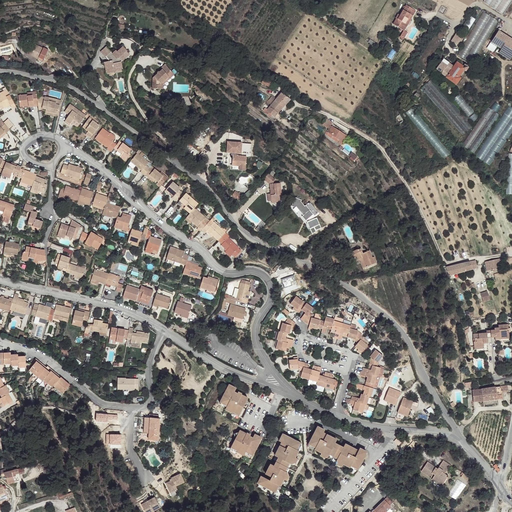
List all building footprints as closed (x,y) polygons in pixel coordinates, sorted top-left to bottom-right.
[(503,0),(484,0),(482,3),(495,12),(503,0)] [(415,10),(407,4),(400,14),(399,13),(396,17),(397,18),(393,24),(401,28),(410,14),(413,15),(415,10)] [(482,11),(457,55),(472,63),(497,20),(482,11)] [(413,15),(410,14),(401,28),(403,30),(413,15)] [(511,39),(499,30),(492,42),(502,49),(499,53),(510,60),(511,56),(511,39)] [(460,36),(456,33),(451,39),(455,43),(460,36)] [(50,47),(47,46),(46,47),(35,41),(30,51),(41,57),(42,53),(46,55),(50,47)] [(51,48),(50,47),(46,55),(42,53),(41,57),(40,57),(45,60),(51,48)] [(129,55),(125,50),(119,55),(118,54),(114,57),(112,55),(112,54),(108,49),(102,54),(108,62),(112,61),(112,64),(107,64),(117,72),(120,72),(120,71),(123,70),(123,65),(126,62),(127,63),(131,60),(128,55),(129,55)] [(448,64),(442,59),(436,67),(441,72),(440,72),(455,84),(459,78),(458,77),(463,70),(465,72),(467,69),(458,61),(453,67),(448,63),(448,64)] [(117,72),(107,64),(105,65),(107,74),(117,72)] [(162,68),(167,73),(171,70),(165,64),(161,67),(162,68)] [(153,76),(153,88),(161,88),(161,82),(169,75),(167,73),(162,68),(159,71),(158,71),(158,72),(153,76)] [(161,82),(161,88),(163,88),(164,83),(174,73),(171,70),(167,73),(169,75),(161,82)] [(274,83),(264,78),(263,79),(262,83),(271,87),(272,84),(273,85),(274,83)] [(450,100),(431,79),(421,89),(463,135),(473,126),(450,100)] [(10,100),(6,91),(3,92),(4,94),(0,95),(0,106),(1,106),(2,107),(2,108),(9,105),(7,101),(10,100)] [(273,96),(267,103),(271,107),(274,104),(282,110),(291,99),(288,96),(283,93),(277,100),(273,96)] [(473,119),(477,115),(458,95),(454,99),(473,119)] [(39,101),(38,96),(29,97),(26,98),(26,96),(20,97),(21,108),(30,107),(30,109),(40,108),(39,101)] [(60,110),(62,102),(58,101),(58,103),(50,100),(51,97),(45,96),(45,97),(41,109),(46,111),(58,114),(60,110)] [(267,111),(276,118),(279,114),(282,110),(274,104),(271,107),(267,111)] [(75,121),(82,125),(85,120),(82,118),(85,114),(72,105),(66,113),(69,115),(68,116),(69,117),(65,122),(71,126),(73,124),(75,121)] [(511,134),(511,132),(511,108),(508,106),(497,126),(511,134)] [(408,111),(445,157),(449,154),(412,107),(408,111)] [(488,107),(463,145),(475,153),(500,114),(491,108),(488,107)] [(266,110),(264,112),(274,119),(276,118),(267,111),(266,110)] [(326,119),(322,126),(328,129),(330,125),(331,122),(326,119)] [(92,139),(100,127),(93,122),(92,123),(89,120),(83,129),(89,133),(90,134),(89,137),(92,139)] [(328,129),(324,135),(342,145),(349,133),(331,122),(330,125),(328,129)] [(6,136),(10,132),(2,123),(0,124),(0,136),(4,134),(6,136)] [(113,153),(118,146),(114,143),(116,140),(104,130),(96,140),(103,144),(104,143),(110,148),(108,151),(112,153),(113,153)] [(108,151),(110,148),(104,143),(103,144),(96,140),(95,141),(108,151)] [(244,141),(230,140),(229,150),(233,151),(236,151),(236,153),(235,153),(235,154),(234,163),(242,164),(242,163),(248,164),(249,154),(239,154),(239,151),(243,152),(244,141)] [(123,145),(120,143),(118,146),(113,153),(116,155),(117,154),(121,157),(120,159),(125,164),(131,156),(129,155),(132,152),(123,145)] [(146,176),(151,170),(147,166),(148,165),(149,163),(139,154),(131,162),(143,171),(142,173),(146,176)] [(13,174),(15,167),(13,165),(7,163),(4,170),(2,174),(11,177),(13,174)] [(79,181),(82,171),(68,167),(67,169),(62,168),(60,176),(71,179),(79,181)] [(161,189),(169,179),(163,173),(161,175),(152,168),(151,170),(146,176),(149,179),(151,177),(156,181),(159,184),(158,186),(161,189)] [(36,176),(45,179),(47,174),(38,170),(36,176)] [(37,177),(37,176),(30,174),(30,175),(25,173),(22,180),(21,183),(32,188),(37,177)] [(267,175),(263,180),(269,185),(271,195),(272,204),(280,203),(279,195),(280,195),(279,184),(272,184),(272,183),(274,181),(267,175)] [(46,181),(37,177),(32,188),(31,191),(38,194),(39,193),(42,195),(43,195),(45,191),(42,189),(43,186),(44,186),(46,181)] [(175,203),(182,194),(179,192),(181,190),(173,183),(166,191),(174,197),(173,199),(172,200),(175,203)] [(79,203),(82,193),(66,188),(65,192),(64,195),(61,194),(58,201),(62,202),(63,199),(79,203)] [(94,194),(82,190),(82,193),(79,203),(85,205),(90,206),(94,194)] [(195,210),(199,205),(186,195),(179,202),(185,208),(192,213),(195,210)] [(108,203),(109,200),(97,197),(94,207),(106,210),(108,203)] [(302,200),(296,197),(292,206),(296,208),(297,207),(301,211),(302,210),(306,214),(304,217),(308,221),(316,214),(317,215),(320,212),(310,201),(306,205),(302,201),(302,200)] [(15,205),(0,200),(0,216),(3,217),(1,221),(9,223),(15,205)] [(29,210),(31,205),(26,203),(22,203),(20,209),(24,211),(28,212),(26,216),(24,224),(37,228),(39,221),(32,218),(34,211),(29,210)] [(119,218),(121,209),(112,206),(108,216),(117,219),(118,219),(119,218)] [(205,219),(195,210),(192,213),(190,216),(187,219),(197,227),(205,219)] [(129,232),(133,216),(129,215),(128,217),(124,216),(123,219),(119,218),(118,219),(116,229),(129,232)] [(320,217),(310,222),(313,229),(323,224),(320,217)] [(206,220),(205,219),(197,227),(196,228),(197,229),(206,220)] [(208,222),(206,220),(197,229),(199,231),(208,222)] [(210,220),(201,230),(203,232),(204,231),(206,230),(212,236),(213,236),(217,241),(224,233),(220,229),(213,222),(213,223),(210,220)] [(77,241),(82,227),(73,221),(70,229),(62,227),(60,231),(63,232),(62,236),(66,238),(68,238),(77,241)] [(140,244),(143,232),(133,229),(130,242),(140,244)] [(65,241),(66,238),(62,236),(63,232),(60,231),(58,238),(65,241)] [(225,233),(218,241),(221,245),(228,238),(229,237),(225,233)] [(101,242),(102,238),(90,234),(87,245),(101,250),(103,243),(101,242)] [(160,253),(164,241),(157,239),(157,240),(151,238),(151,240),(148,249),(160,253)] [(221,245),(219,247),(225,252),(226,251),(232,256),(232,255),(233,254),(236,257),(241,252),(238,248),(239,248),(228,238),(221,245)] [(19,245),(6,242),(3,255),(10,256),(11,254),(17,255),(19,245)] [(188,259),(189,254),(185,253),(185,252),(178,250),(179,249),(171,246),(168,256),(187,262),(188,259)] [(46,261),(45,251),(42,251),(27,248),(26,252),(25,252),(24,253),(23,253),(22,259),(28,260),(29,258),(34,259),(33,262),(38,263),(38,262),(46,261)] [(357,258),(359,263),(361,261),(363,260),(362,257),(364,256),(362,251),(360,253),(359,252),(352,255),(354,259),(357,258)] [(363,265),(365,271),(378,266),(375,258),(373,259),(370,253),(364,256),(362,257),(363,260),(365,264),(363,265)] [(69,271),(73,260),(60,256),(57,265),(61,266),(60,267),(65,269),(64,270),(69,271)] [(186,265),(187,262),(168,256),(167,259),(186,265)] [(186,265),(184,271),(200,275),(203,265),(199,264),(192,262),(192,260),(188,259),(187,262),(186,265)] [(485,262),(487,271),(493,270),(492,265),(493,265),(492,260),(485,262)] [(446,268),(448,275),(472,269),(471,265),(469,261),(446,268)] [(69,274),(69,271),(64,270),(65,269),(60,267),(61,266),(57,265),(56,270),(69,274)] [(85,281),(88,270),(74,266),(72,274),(78,276),(81,277),(80,279),(85,281)] [(109,286),(111,277),(97,273),(94,284),(102,286),(108,287),(109,287),(109,286)] [(120,287),(122,279),(112,276),(111,277),(109,286),(113,288),(119,290),(120,287)] [(202,276),(199,286),(206,288),(214,290),(217,280),(206,277),(202,276)] [(227,295),(226,298),(234,300),(245,304),(248,294),(246,293),(246,291),(248,284),(249,282),(244,280),(241,281),(240,282),(239,282),(235,298),(231,297),(231,296),(227,295)] [(139,301),(142,290),(130,286),(126,299),(139,302),(139,301)] [(155,293),(156,291),(143,287),(142,290),(139,301),(152,305),(153,302),(144,300),(147,291),(155,293)] [(153,302),(155,293),(147,291),(144,300),(153,302)] [(485,293),(479,294),(480,303),(487,302),(485,293)] [(20,296),(15,294),(13,299),(10,310),(18,313),(26,315),(30,304),(25,303),(18,301),(19,299),(20,296)] [(160,294),(159,294),(156,306),(155,310),(154,311),(160,312),(162,306),(172,309),(175,299),(160,295),(160,294)] [(10,310),(13,299),(10,298),(9,299),(0,296),(0,308),(10,312),(10,310)] [(220,300),(218,308),(220,309),(223,301),(233,304),(234,300),(226,298),(224,297),(222,297),(221,296),(220,300)] [(297,298),(291,306),(295,309),(299,311),(298,313),(300,315),(303,312),(307,307),(303,304),(304,303),(297,298)] [(155,310),(156,306),(152,305),(139,301),(139,302),(138,305),(155,310)] [(177,301),(174,312),(181,315),(181,313),(189,316),(192,305),(177,301)] [(228,304),(225,314),(231,316),(241,319),(243,313),(243,311),(244,308),(228,304)] [(49,319),(52,309),(52,308),(40,305),(37,317),(41,318),(48,320),(49,319)] [(56,310),(55,314),(61,316),(65,317),(69,318),(72,309),(58,305),(56,310)] [(301,320),(305,323),(311,316),(315,310),(308,305),(307,307),(303,312),(306,314),(301,320)] [(86,313),(77,310),(74,320),(84,322),(84,320),(86,313)] [(329,315),(324,331),(328,331),(330,324),(334,325),(336,319),(337,317),(329,315)] [(311,316),(305,323),(311,327),(311,328),(314,329),(319,331),(322,321),(313,319),(314,318),(311,316)] [(339,328),(337,336),(341,336),(345,321),(336,319),(334,325),(334,326),(339,328)] [(108,333),(109,325),(103,324),(100,323),(100,321),(95,320),(93,331),(108,333)] [(284,325),(281,334),(287,335),(290,336),(292,332),(293,328),(296,328),(298,325),(294,322),(290,320),(286,325),(284,325)] [(345,321),(341,336),(344,338),(345,334),(346,330),(351,331),(353,325),(353,323),(345,321)] [(351,331),(350,335),(354,336),(354,338),(360,339),(362,341),(364,339),(367,335),(362,331),(363,328),(353,325),(351,331)] [(491,332),(492,340),(496,340),(496,341),(502,341),(501,339),(510,338),(509,332),(511,332),(510,328),(508,329),(508,325),(498,326),(498,329),(495,329),(495,331),(491,332)] [(124,343),(126,331),(112,329),(110,339),(119,341),(119,342),(124,343)] [(133,330),(130,329),(128,340),(131,341),(131,343),(141,345),(142,343),(148,344),(149,334),(140,333),(139,335),(135,334),(132,334),(133,330)] [(17,336),(17,339),(22,341),(24,335),(25,333),(19,331),(18,334),(17,336)] [(479,336),(482,350),(485,349),(485,346),(489,346),(488,341),(492,340),(491,332),(487,333),(487,335),(479,336)] [(280,333),(277,342),(279,342),(293,346),(294,343),(286,340),(287,335),(281,334),(280,333)] [(476,350),(482,350),(479,336),(474,337),(476,350)] [(362,341),(358,347),(362,350),(361,351),(366,355),(370,350),(373,347),(364,339),(362,341)] [(279,342),(276,351),(286,354),(288,349),(292,350),(293,346),(279,342)] [(12,353),(12,351),(4,351),(5,363),(12,362),(12,353)] [(372,359),(370,366),(375,367),(378,368),(379,364),(377,363),(384,356),(377,351),(375,354),(371,358),(372,359)] [(42,365),(38,361),(34,365),(30,370),(35,373),(42,365)] [(300,373),(304,373),(306,364),(299,362),(299,361),(295,361),(290,362),(291,372),(300,371),(300,373)] [(304,373),(302,379),(310,381),(313,371),(309,370),(310,365),(306,364),(304,373)] [(40,377),(47,368),(42,365),(35,373),(40,377)] [(365,370),(364,374),(379,378),(380,378),(382,370),(378,368),(375,367),(373,372),(365,370)] [(45,380),(51,372),(47,368),(40,377),(44,380),(45,380)] [(50,383),(56,375),(52,371),(51,372),(45,380),(50,383)] [(313,371),(310,381),(318,384),(321,377),(317,376),(318,372),(313,371)] [(370,379),(369,383),(374,385),(377,386),(379,378),(364,374),(363,373),(362,377),(370,379)] [(318,384),(318,387),(326,389),(330,375),(327,374),(325,379),(321,377),(318,384)] [(55,386),(61,379),(56,375),(50,383),(54,387),(55,386)] [(330,375),(326,389),(334,392),(337,382),(332,381),(334,376),(330,375)] [(65,393),(71,385),(62,377),(61,379),(55,386),(65,393)] [(140,392),(141,380),(130,379),(130,380),(129,380),(129,379),(120,379),(119,391),(130,391),(140,392)] [(230,384),(221,401),(228,404),(227,406),(226,408),(233,412),(233,411),(240,414),(245,405),(246,403),(249,402),(248,399),(249,397),(242,394),(243,392),(239,391),(237,394),(234,393),(237,387),(230,384)] [(10,393),(6,385),(5,386),(0,388),(0,393),(1,393),(2,397),(9,394),(10,393)] [(366,391),(364,396),(371,398),(372,399),(374,390),(372,390),(367,388),(359,386),(358,389),(366,391)] [(492,388),(470,392),(471,403),(508,398),(508,391),(508,386),(492,388)] [(390,390),(386,403),(397,406),(402,394),(390,390)] [(13,401),(9,394),(2,397),(0,398),(0,402),(3,401),(5,406),(13,401)] [(354,397),(352,402),(367,406),(368,407),(371,398),(364,396),(362,396),(361,399),(354,397)] [(405,399),(399,415),(410,418),(415,402),(405,399)] [(352,402),(351,406),(356,408),(355,413),(365,415),(367,406),(352,402)] [(150,434),(150,440),(159,441),(160,419),(151,418),(150,434)] [(319,429),(310,445),(317,448),(316,451),(322,454),(327,457),(329,458),(330,457),(334,459),(340,448),(336,446),(338,443),(327,437),(326,439),(323,437),(326,432),(319,429)] [(238,435),(232,446),(239,450),(239,451),(245,454),(246,452),(247,451),(254,454),(263,437),(256,433),(253,438),(250,437),(252,434),(248,432),(247,433),(241,430),(240,431),(237,433),(238,435)] [(277,460),(275,464),(287,470),(289,466),(290,466),(292,464),(295,465),(297,461),(294,459),(297,452),(296,451),(299,445),(282,436),(278,443),(283,445),(281,449),(279,447),(274,457),(277,460)] [(340,448),(334,459),(337,461),(337,462),(340,464),(344,466),(351,470),(352,468),(359,471),(368,455),(360,451),(358,456),(354,454),(356,452),(346,446),(344,450),(340,448)] [(43,465),(44,473),(51,471),(49,464),(43,465)] [(260,478),(256,484),(273,493),(276,487),(278,488),(282,481),(285,483),(288,478),(285,477),(287,474),(285,473),(287,470),(275,464),(273,467),(270,465),(264,476),(266,476),(264,480),(260,478)] [(428,465),(422,474),(431,479),(433,475),(436,477),(434,480),(444,486),(449,479),(446,476),(442,475),(445,470),(448,472),(451,468),(445,465),(440,472),(428,465)] [(6,477),(7,483),(18,481),(17,474),(25,472),(24,468),(6,472),(5,473),(6,477)] [(174,482),(167,485),(171,495),(179,491),(177,488),(185,484),(180,475),(172,480),(174,482)] [(444,486),(434,480),(433,482),(443,488),(444,486)] [(0,501),(9,497),(4,486),(3,486),(0,487),(0,501)] [(58,493),(60,497),(73,491),(71,487),(58,493)] [(392,507),(394,504),(387,498),(384,501),(392,507)] [(156,499),(143,507),(145,511),(153,511),(154,511),(156,511),(161,509),(156,499)] [(383,500),(370,511),(387,511),(391,509),(383,500)]
